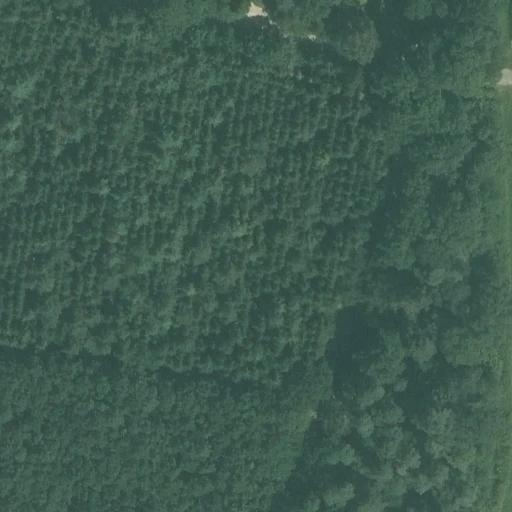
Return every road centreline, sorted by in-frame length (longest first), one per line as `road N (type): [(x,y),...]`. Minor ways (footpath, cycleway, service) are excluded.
road 1 (unclassified): [(273,511),(435,90)]
road 2 (track): [(317,397),(0,348)]
road 3 (track): [(142,0),(410,64),(449,81)]
